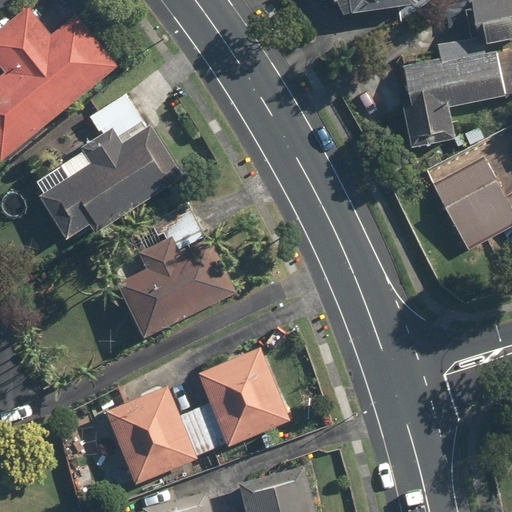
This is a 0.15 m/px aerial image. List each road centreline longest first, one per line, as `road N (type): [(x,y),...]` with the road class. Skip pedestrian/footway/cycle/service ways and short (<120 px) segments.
road 1 (secondary): [(192,0),(253,84),(335,230),(397,382)]
road 2 (secondary): [(397,382),(429,511)]
road 3 (residential): [(397,382),(511,345)]
